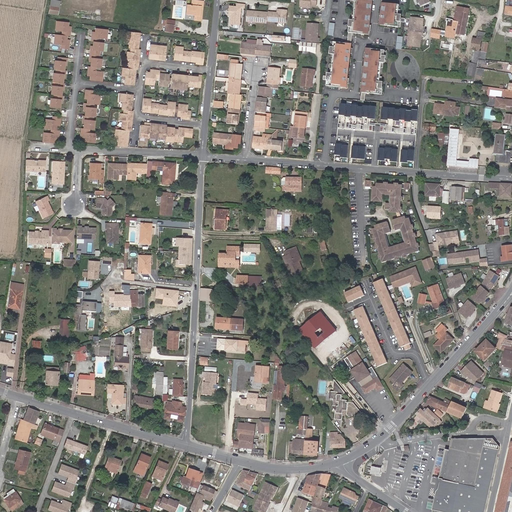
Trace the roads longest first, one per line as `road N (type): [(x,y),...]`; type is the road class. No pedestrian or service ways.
road 1 (residential): [(185,444),(203,155)]
road 2 (tertiary): [(382,436),(509,296)]
road 3 (tertiary): [(21,396),(185,444)]
road 4 (residential): [(359,167),(511,178)]
